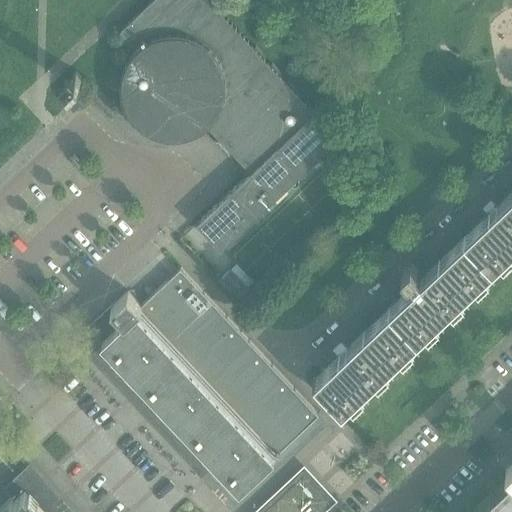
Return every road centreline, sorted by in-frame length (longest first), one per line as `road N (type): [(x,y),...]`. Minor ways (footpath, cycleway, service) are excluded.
road 1 (residential): [(511,145),(311,336),(282,342),(252,327),(152,224)]
road 2 (residential): [(151,511),(0,347)]
road 3 (residential): [(386,511),(511,392)]
